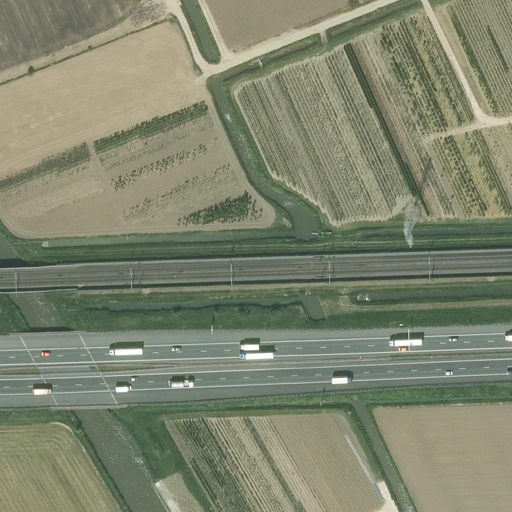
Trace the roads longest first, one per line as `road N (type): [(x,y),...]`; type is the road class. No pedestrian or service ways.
road 1 (motorway): [(0,387),(511,368)]
road 2 (motorway): [(511,341),(0,358)]
